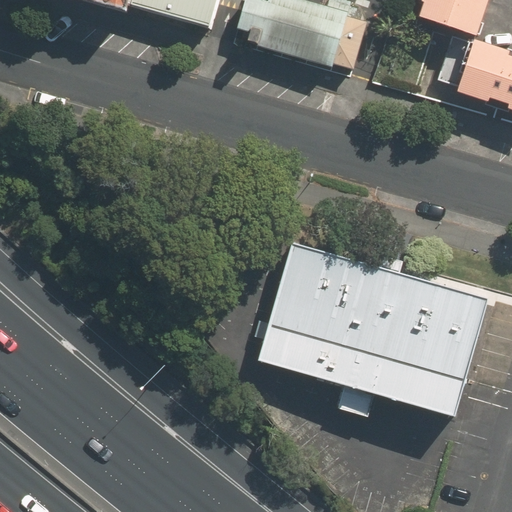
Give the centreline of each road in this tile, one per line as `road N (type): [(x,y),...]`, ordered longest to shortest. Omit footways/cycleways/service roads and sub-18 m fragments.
road 1 (residential): [(511,196),(0,48)]
road 2 (motorway): [(0,258),(168,409),(254,511)]
road 3 (motorway): [(0,381),(158,511)]
